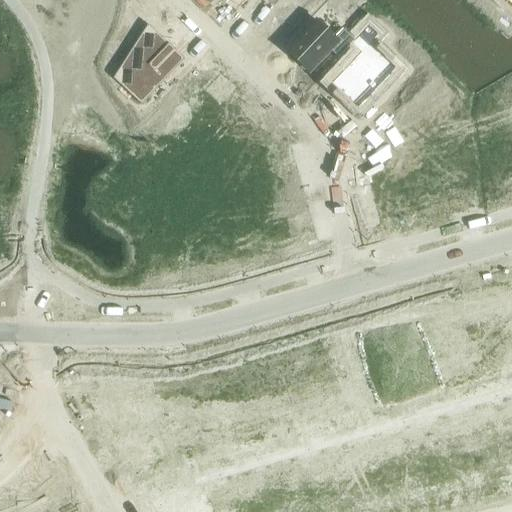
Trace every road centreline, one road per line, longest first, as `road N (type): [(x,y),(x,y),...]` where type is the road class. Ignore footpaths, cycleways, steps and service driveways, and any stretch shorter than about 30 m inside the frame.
road 1 (residential): [(360,282),(310,128),(181,0)]
road 2 (tertiary): [(360,282),(198,329),(31,334)]
road 3 (residential): [(31,334),(52,412),(109,511)]
road 4 (tertiary): [(511,240),(360,282)]
